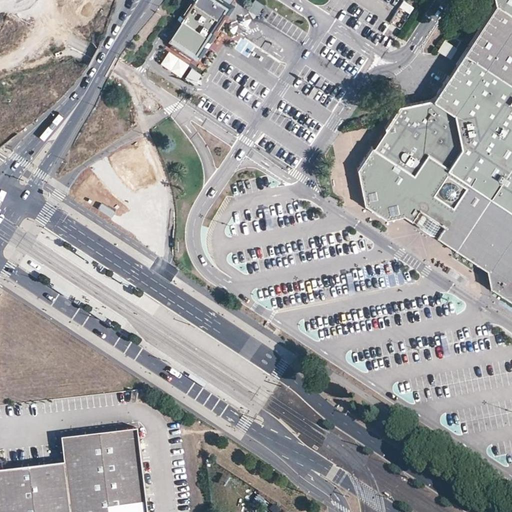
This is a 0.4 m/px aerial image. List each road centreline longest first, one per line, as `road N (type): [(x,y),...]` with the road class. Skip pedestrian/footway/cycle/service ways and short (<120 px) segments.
road 1 (primary): [(479,511),(329,414),(280,368),(21,200)]
road 2 (primary): [(0,261),(290,447)]
road 3 (secondary): [(21,200),(146,0)]
road 4 (secondary): [(125,0),(0,185)]
road 5 (primary): [(290,447),(395,511)]
